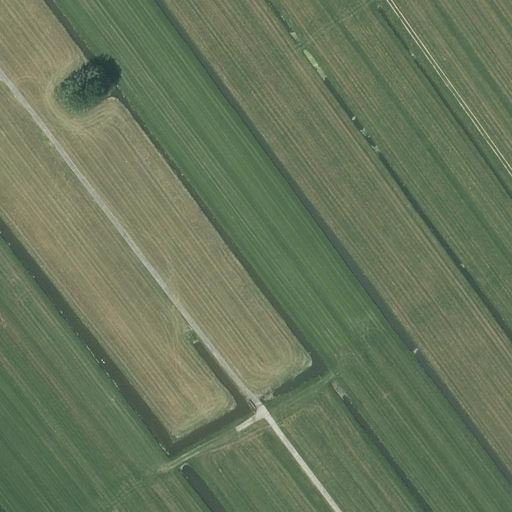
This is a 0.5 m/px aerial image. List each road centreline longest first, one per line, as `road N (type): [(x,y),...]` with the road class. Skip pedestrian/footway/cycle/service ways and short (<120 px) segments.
road 1 (track): [(0,69),(339,511)]
road 2 (track): [(388,0),(511,173)]
